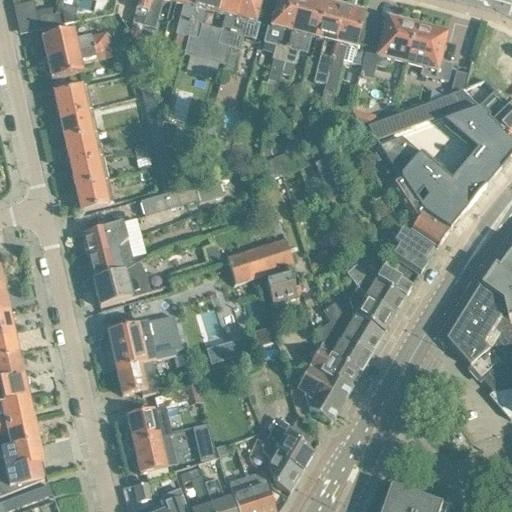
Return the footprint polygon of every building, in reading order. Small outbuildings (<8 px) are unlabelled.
[(128,42),(140,45),(144,29),(151,0),(138,0),(132,25),(128,42)] [(173,5),(174,0),(151,0),(144,29),(155,32),(162,3),(173,5)] [(196,0),(174,0),(173,5),(183,8),(175,36),(177,37),(174,49),(184,52),(187,40),(196,0)] [(222,0),(196,0),(187,40),(198,43),(201,30),(206,13),(213,15),(218,16),(222,0)] [(229,50),(241,0),(222,0),(218,16),(225,18),(221,35),(217,48),(229,50)] [(241,0),(229,50),(240,53),(247,24),(255,26),(262,0),(241,0)] [(284,65),(300,0),(278,0),(271,30),(281,33),(273,62),(265,89),(276,92),(281,77),(284,65)] [(311,41),(315,42),(325,5),(318,3),(317,1),(312,0),(309,0),(308,1),(304,0),(300,0),(284,65),(281,77),(292,79),(302,38),(311,41)] [(325,44),(317,73),(328,77),(345,10),(337,8),(336,6),(329,4),(327,6),(325,5),(315,42),(325,44)] [(57,9),(55,10),(36,14),(40,32),(48,31),(65,27),(62,14),(55,16),(57,9)] [(367,49),(357,46),(365,16),(362,15),(361,12),(355,11),(352,12),(345,10),(328,77),(330,77),(321,108),(331,110),(339,80),(343,64),(352,66),(362,68),(367,49)] [(415,29),(413,28),(411,25),(406,23),(402,25),(387,21),(379,52),(367,49),(362,68),(359,78),(373,81),(377,68),(390,72),(392,62),(406,66),(415,29)] [(65,27),(48,31),(50,38),(61,36),(66,35),(65,27)] [(419,30),(415,29),(406,66),(423,70),(421,78),(447,85),(452,67),(440,63),(447,37),(429,32),(430,30),(419,27),(419,30)] [(224,70),(229,50),(217,48),(221,35),(201,30),(198,43),(187,40),(184,52),(182,59),(224,70)] [(121,33),(106,37),(77,43),(75,33),(66,35),(61,36),(50,38),(42,40),(46,61),(108,48),(123,44),(121,33)] [(111,59),(108,48),(46,61),(51,82),(71,78),(84,74),(82,65),(111,59)] [(146,49),(145,55),(157,70),(161,53),(146,49)] [(225,73),(234,75),(239,56),(230,54),(225,73)] [(139,77),(142,89),(152,87),(149,75),(139,77)] [(155,99),(152,87),(142,89),(144,101),(155,99)] [(87,88),(74,91),(54,96),(59,120),(92,113),(87,88)] [(459,95),(453,97),(459,112),(464,110),(459,95)] [(460,95),(459,95),(464,110),(474,106),(460,95)] [(497,96),(484,107),(497,121),(492,126),(511,145),(511,105),(508,102),(505,105),(497,96)] [(450,99),(448,100),(453,114),(459,112),(453,97),(450,99)] [(157,111),(155,99),(144,101),(147,113),(157,111)] [(448,100),(442,102),(447,116),(453,114),(448,100)] [(442,102),(436,104),(442,118),(447,116),(442,102)] [(436,104),(431,106),(436,120),(442,118),(436,104)] [(425,108),(431,123),(436,120),(431,106),(425,108)] [(160,123),(157,111),(147,113),(150,125),(160,123)] [(400,142),(378,150),(400,183),(405,190),(422,214),(449,234),(450,232),(466,213),(511,158),(511,145),(492,126),(488,122),(490,120),(479,111),(443,125),(476,153),(450,183),(400,142)] [(97,136),(92,113),(59,120),(65,143),(97,136)] [(404,116),(398,119),(404,133),(409,131),(404,116)] [(398,119),(392,121),(398,135),(404,133),(398,119)] [(386,121),(381,124),(387,140),(392,137),(386,121)] [(386,121),(392,137),(398,135),(392,121),(387,123),(386,121)] [(163,135),(160,123),(150,125),(152,137),(163,135)] [(381,124),(375,126),(381,142),(387,140),(381,124)] [(375,126),(366,131),(371,139),(374,144),(381,142),(375,126)] [(165,146),(163,135),(152,137),(155,148),(165,146)] [(102,159),(97,136),(65,143),(70,167),(102,159)] [(168,157),(165,146),(155,148),(157,160),(168,157)] [(312,151),(294,157),(299,171),(317,165),(312,151)] [(170,169),(168,157),(157,160),(160,172),(170,169)] [(299,171),(294,157),(276,163),(281,177),(299,171)] [(108,183),(102,159),(70,167),(75,190),(108,183)] [(315,166),(329,204),(346,198),(332,160),(315,166)] [(281,177),(276,163),(269,166),(273,180),(281,177)] [(173,181),(170,169),(160,172),(163,184),(173,181)] [(140,204),(145,221),(223,198),(218,181),(140,204)] [(175,193),(173,181),(163,184),(165,195),(175,193)] [(113,206),(108,183),(75,190),(81,214),(113,206)] [(405,190),(396,196),(416,224),(411,232),(437,251),(449,234),(422,214),(405,190)] [(249,201),(254,218),(272,212),(266,195),(249,201)] [(418,279),(435,254),(402,233),(385,199),(376,204),(395,243),(393,244),(399,247),(397,250),(390,260),(418,279)] [(268,220),(274,239),(283,236),(276,217),(268,220)] [(123,226),(120,227),(101,232),(81,237),(87,259),(129,248),(128,243),(123,226)] [(284,242),(226,260),(235,287),(293,269),(284,242)] [(134,267),(129,248),(87,259),(93,282),(124,274),(134,267)] [(511,258),(507,264),(508,265),(503,272),(499,269),(485,290),(507,305),(511,324),(511,323),(511,258)] [(145,275),(138,264),(134,267),(124,274),(93,282),(100,310),(150,297),(145,275)] [(394,319),(411,290),(388,276),(384,268),(371,290),(369,288),(371,286),(356,267),(346,277),(353,286),(357,289),(366,299),(365,300),(394,319)] [(265,284),(272,309),(299,302),(292,277),(265,284)] [(394,319),(365,300),(366,299),(357,289),(350,301),(354,319),(384,336),(394,319)] [(490,398),(511,422),(511,421),(511,326),(511,324),(507,305),(485,290),(483,289),(449,343),(494,395),(490,398)] [(0,315),(9,313),(4,291),(0,291),(0,315)] [(384,336),(354,319),(352,322),(349,328),(333,306),(322,313),(331,325),(323,331),(341,340),(371,358),(384,336)] [(0,337),(14,334),(9,313),(0,315),(0,337)] [(174,319),(127,329),(108,334),(116,371),(140,366),(152,363),(155,363),(151,344),(178,338),(174,319)] [(360,376),(371,358),(341,340),(323,331),(318,328),(313,335),(322,346),(319,352),(331,359),(360,376)] [(256,350),(278,344),(273,329),(251,336),(256,350)] [(0,360),(19,356),(14,334),(0,337),(0,360)] [(245,341),(206,353),(211,368),(249,356),(245,341)] [(352,391),(360,376),(331,359),(319,352),(309,370),(327,381),(329,377),(352,391)] [(0,383),(23,378),(19,356),(0,360),(0,383)] [(175,358),(172,359),(175,370),(177,370),(178,370),(189,367),(186,356),(175,358)] [(156,383),(152,363),(140,366),(116,371),(122,398),(141,394),(142,399),(159,395),(156,383)] [(331,425),(352,391),(329,377),(327,381),(309,370),(306,374),(299,376),(309,412),(314,415),(331,425)] [(28,399),(23,378),(0,383),(0,405),(2,406),(28,399)] [(197,388),(175,395),(154,401),(158,412),(186,404),(188,410),(202,406),(197,388)] [(0,428),(33,421),(28,399),(2,406),(4,418),(0,418),(0,428)] [(153,412),(146,414),(127,418),(134,448),(159,440),(153,412)] [(302,475),(313,456),(288,434),(291,430),(275,420),(268,432),(271,436),(266,442),(276,454),(287,460),(284,464),(302,475)] [(38,442),(33,421),(0,428),(0,437),(8,436),(11,448),(38,442)] [(171,440),(160,442),(159,440),(134,448),(140,477),(167,471),(166,468),(177,466),(171,440)] [(210,441),(195,444),(199,464),(214,461),(210,441)] [(43,464),(38,442),(11,448),(0,450),(3,463),(0,465),(0,499),(47,481),(46,480),(42,482),(38,465),(41,464),(42,465),(42,464),(43,464)] [(290,496),(302,475),(284,464),(287,460),(276,454),(266,442),(261,448),(262,453),(271,461),(267,469),(275,488),(290,496)] [(225,448),(215,451),(218,461),(228,457),(225,448)] [(182,486),(202,479),(199,471),(180,478),(182,486)] [(256,511),(274,511),(263,476),(246,481),(249,492),(256,511)] [(256,511),(249,492),(246,481),(229,487),(237,511),(256,511)] [(233,511),(230,502),(223,504),(216,483),(205,487),(208,498),(212,511),(233,511)] [(152,501),(148,485),(134,488),(138,505),(152,501)] [(49,487),(37,492),(41,501),(52,497),(49,487)] [(443,511),(445,507),(394,490),(386,511),(443,511)] [(41,501),(37,492),(25,496),(29,506),(41,501)] [(186,511),(178,492),(161,499),(166,511),(186,511)] [(29,506),(25,496),(14,500),(18,510),(29,506)] [(212,511),(208,498),(196,502),(199,511),(212,511)] [(12,511),(18,510),(14,500),(2,505),(5,511),(12,511)]
